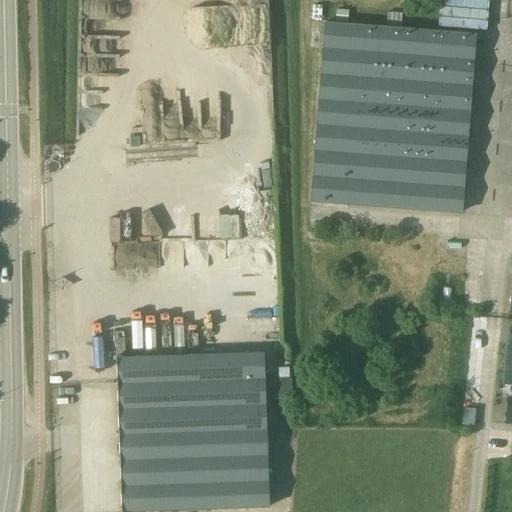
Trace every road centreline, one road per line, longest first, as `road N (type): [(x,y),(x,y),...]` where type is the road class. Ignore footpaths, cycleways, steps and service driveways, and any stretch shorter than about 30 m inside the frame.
road 1 (unknown): [(473,511),(497,273),(490,222),(510,0)]
road 2 (tertiary): [(4,511),(11,421),(4,0)]
